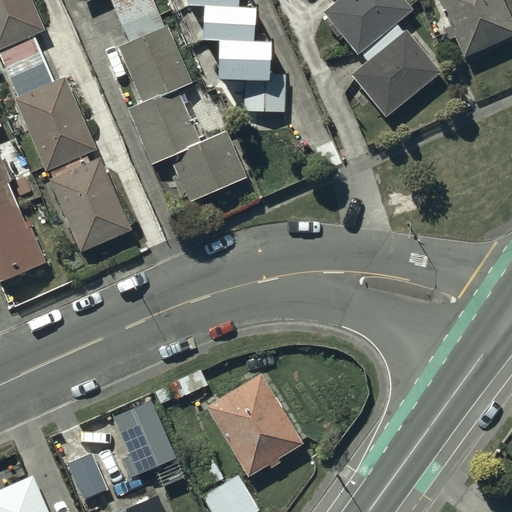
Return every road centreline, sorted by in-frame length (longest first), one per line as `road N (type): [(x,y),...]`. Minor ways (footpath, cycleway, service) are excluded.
road 1 (unclassified): [(0,383),(184,303),(313,275),(392,278),(502,324)]
road 2 (primary): [(368,511),(502,324)]
